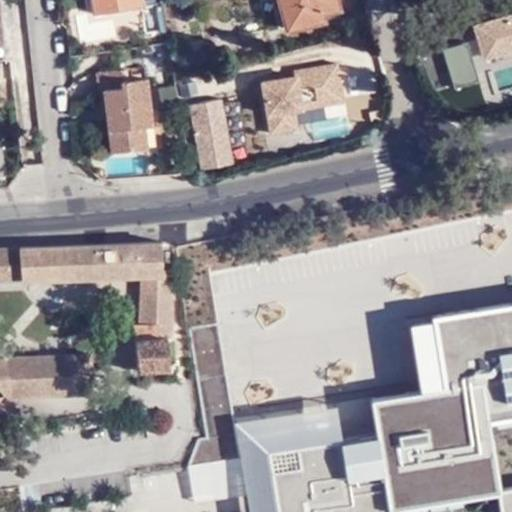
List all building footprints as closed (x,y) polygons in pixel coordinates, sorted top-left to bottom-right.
[(138,0),(89,0),(91,10),(139,3),(138,0)] [(334,0),(278,0),(284,26),(321,17),(320,11),(336,6),(334,0)] [(511,1),(470,13),(482,55),(511,47),(511,1)] [(440,44),(453,84),(480,75),(467,35),(440,44)] [(341,98),(344,97),(340,60),(258,69),(265,128),(315,123),(316,135),(345,132),(341,98)] [(494,87),(511,82),(511,63),(490,68),(494,87)] [(120,69),(98,71),(100,88),(104,88),(111,147),(145,143),(143,122),(150,121),(145,74),(121,77),(120,69)] [(220,98),(189,104),(195,139),(190,140),(191,146),(197,145),(200,167),(230,163),(222,114),(229,114),(228,106),(221,106),(220,98)] [(294,127),(275,130),(277,146),(297,143),(294,127)] [(3,359),(3,358),(0,355),(0,278),(142,272),(144,325),(139,325),(140,371),(178,370),(178,364),(173,365),(171,336),(176,336),(173,270),(164,271),(162,242),(158,241),(158,239),(122,241),(122,244),(0,248),(0,391),(3,396),(37,395),(36,392),(66,392),(95,386),(94,354),(10,358),(9,358),(3,359)] [(443,387),(373,399),(379,432),(270,449),(281,511),(394,511),(394,509),(495,495),(497,511),(511,511),(511,305),(433,318),(443,387)] [(0,349),(0,355),(3,358),(3,359),(9,358),(0,349)]
